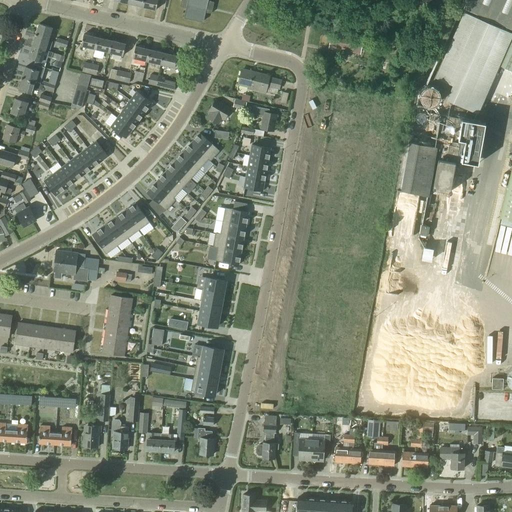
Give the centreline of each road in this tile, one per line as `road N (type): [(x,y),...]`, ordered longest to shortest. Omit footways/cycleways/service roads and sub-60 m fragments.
road 1 (residential): [(225,476),(301,71),(291,62),(220,49)]
road 2 (residential): [(0,260),(128,183),(174,132),(220,49)]
road 3 (unknown): [(511,314),(469,272),(486,186),(511,120)]
road 4 (residential): [(220,49),(25,3)]
road 5 (residential): [(225,476),(61,465)]
road 6 (residential): [(59,498),(220,508)]
road 7 (residential): [(376,484),(225,476)]
road 8 (residential): [(511,486),(376,484)]
